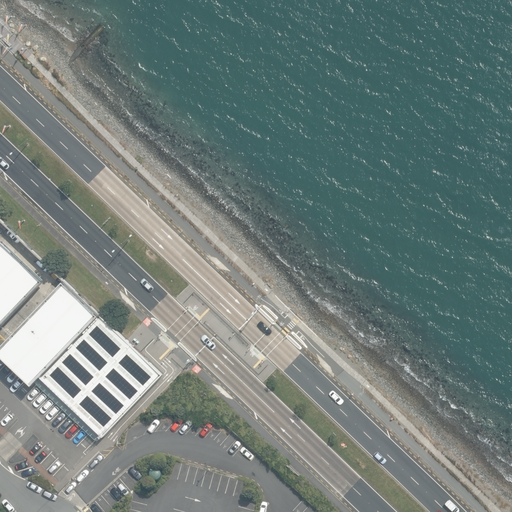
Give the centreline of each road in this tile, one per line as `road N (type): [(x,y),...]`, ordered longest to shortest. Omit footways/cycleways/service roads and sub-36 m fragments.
road 1 (trunk): [(0,80),(447,511)]
road 2 (trunk): [(381,511),(0,152)]
